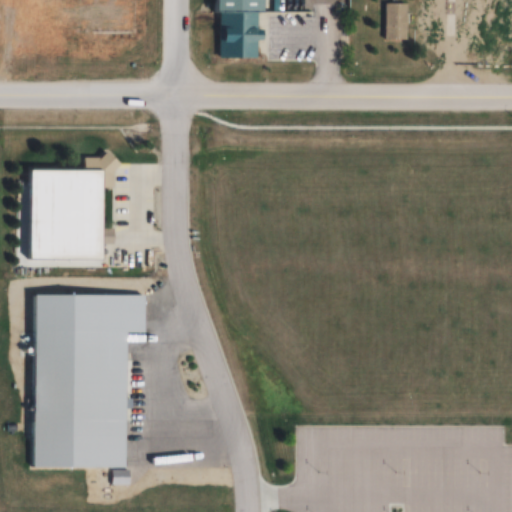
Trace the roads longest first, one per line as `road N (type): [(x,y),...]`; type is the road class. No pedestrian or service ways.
road 1 (residential): [(241,511),(226,417),(174,265),(172,94)]
road 2 (residential): [(172,94),(511,90)]
road 3 (tertiary): [(0,95),(172,94)]
